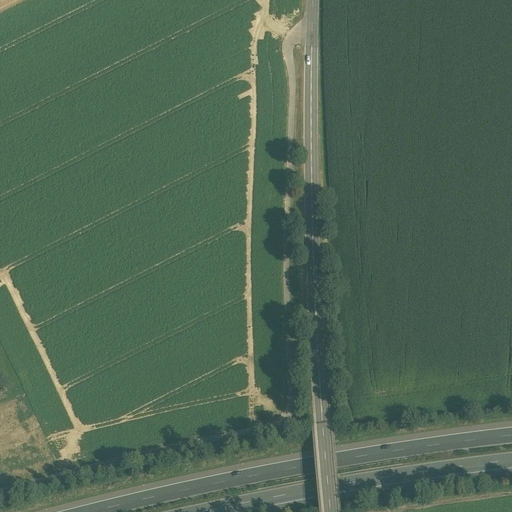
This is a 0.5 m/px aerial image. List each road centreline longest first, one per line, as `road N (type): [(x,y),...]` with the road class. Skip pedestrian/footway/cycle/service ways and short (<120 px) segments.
road 1 (tertiary): [(313,0),(311,223),(331,511)]
road 2 (motorway): [(511,440),(358,461),(123,511)]
road 3 (motorway): [(190,511),(393,476),(511,467)]
